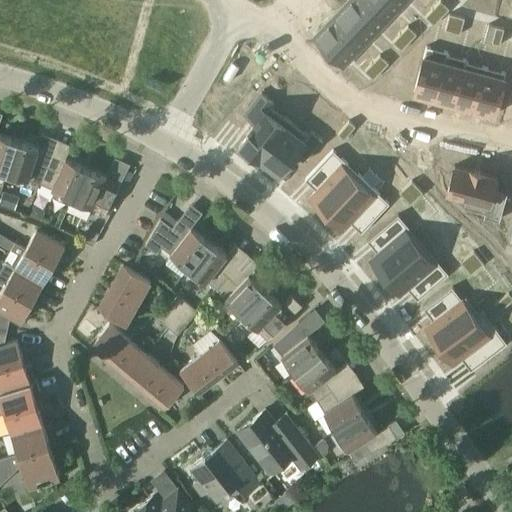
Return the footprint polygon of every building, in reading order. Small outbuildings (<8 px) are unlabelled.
[(0,0),(0,26),(5,27),(7,18),(22,22),(27,0),(0,0)] [(49,0),(45,14),(58,18),(49,44),(73,53),(87,13),(64,5),(65,0),(49,0)] [(366,0),(347,0),(342,5),(372,34),(386,19),(366,0)] [(395,0),(366,0),(386,19),(400,5),(395,0)] [(443,1),(435,9),(441,15),(449,7),(443,1)] [(342,5),(328,20),(358,49),(372,34),(342,5)] [(435,9),(427,18),(433,23),(441,15),(435,9)] [(87,13),(73,53),(96,61),(105,35),(118,40),(127,15),(114,10),(110,21),(87,13)] [(449,12),(444,29),(452,31),(457,14),(449,12)] [(457,14),(452,31),(460,33),(464,16),(457,14)] [(328,20),(313,35),(343,64),(358,49),(328,20)] [(488,23),(484,39),(492,41),(496,25),(488,23)] [(496,25),(492,41),(499,43),(504,27),(496,25)] [(410,27),(402,35),(408,41),(416,32),(410,27)] [(402,35),(395,43),(401,49),(408,41),(402,35)] [(434,96),(444,60),(424,54),(414,91),(434,96)] [(382,56),(374,64),(380,70),(388,62),(382,56)] [(454,102),(464,65),(444,60),(434,96),(454,102)] [(374,64),(366,72),(372,78),(380,70),(374,64)] [(464,65),(454,102),(454,103),(473,108),(484,70),(464,65)] [(504,76),(484,70),(473,108),(494,114),(504,76)] [(259,157),(286,122),(266,106),(271,99),(260,90),(244,111),(255,119),(238,141),(259,157)] [(306,137),(286,122),(259,157),(280,173),(296,151),(307,159),(323,138),(312,130),(306,137)] [(0,168),(7,171),(17,138),(0,132),(0,168)] [(17,138),(7,171),(40,182),(51,153),(38,148),(39,145),(17,138)] [(325,213),(355,181),(336,163),(343,156),(332,147),(314,166),(324,175),(305,195),(325,213)] [(51,153),(40,182),(55,189),(52,196),(69,204),(73,196),(86,165),(66,156),(65,159),(51,153)] [(447,190),(488,201),(485,215),(499,218),(506,193),(493,189),(497,175),(454,164),(447,190)] [(69,204),(68,206),(88,215),(92,205),(105,211),(118,186),(119,185),(105,179),(107,174),(86,165),(73,196),(69,204)] [(417,185),(412,179),(399,191),(405,197),(417,185)] [(373,198),(355,181),(325,213),(344,231),(362,211),(372,220),(390,201),(380,191),(373,198)] [(410,203),(423,191),(417,185),(405,197),(410,203)] [(0,196),(0,206),(11,210),(14,200),(0,196)] [(383,276),(416,248),(400,228),(407,222),(398,211),(378,228),(386,238),(366,256),(369,259),(367,261),(377,273),(379,272),(383,276)] [(188,266),(209,239),(180,216),(172,226),(159,219),(146,242),(156,249),(161,244),(172,254),(165,263),(182,275),(188,266)] [(65,244),(37,228),(25,247),(54,264),(65,244)] [(223,258),(227,253),(209,239),(188,266),(216,288),(235,267),(223,258)] [(11,264),(15,266),(43,282),(54,264),(25,247),(15,241),(11,248),(18,252),(11,264)] [(416,248),(383,276),(400,296),(420,279),(429,289),(449,272),(440,261),(433,267),(416,248)] [(111,285),(138,301),(151,279),(123,263),(111,285)] [(0,274),(0,282),(4,285),(32,301),(43,282),(15,266),(9,275),(2,271),(0,274)] [(235,267),(216,288),(242,312),(265,287),(249,272),(245,276),(235,267)] [(437,345),(472,318),(457,298),(465,292),(456,281),(435,297),(443,307),(421,324),(424,327),(422,329),(432,341),(434,340),(437,345)] [(4,285),(0,291),(0,325),(2,326),(5,315),(8,313),(21,320),(32,301),(4,285)] [(138,301),(111,285),(99,306),(126,322),(138,301)] [(277,307),(282,303),(265,287),(242,312),(268,337),(288,318),(277,307)] [(495,301),(500,308),(511,298),(511,295),(509,291),(495,301)] [(168,326),(188,302),(179,294),(159,318),(168,326)] [(188,302),(168,326),(178,334),(198,310),(188,302)] [(472,318),(437,345),(453,365),(475,349),(483,360),(504,344),(495,332),(488,338),(472,318)] [(109,320),(89,345),(108,360),(128,336),(109,320)] [(0,367),(24,360),(17,338),(2,343),(0,339),(0,337),(2,326),(0,325),(0,367)] [(303,336),(294,325),(273,343),(295,371),(322,350),(308,332),(303,336)] [(126,376),(147,352),(128,336),(108,360),(126,376)] [(239,362),(219,337),(200,352),(219,377),(239,362)] [(331,371),(336,368),(322,350),(295,371),(317,399),(340,383),(331,371)] [(145,391),(165,367),(147,352),(126,376),(145,391)] [(180,368),(200,393),(219,377),(200,352),(180,368)] [(24,360),(0,367),(0,389),(30,380),(24,360)] [(164,407),(184,383),(165,367),(145,391),(164,407)] [(36,378),(30,380),(0,389),(0,393),(5,411),(37,400),(34,393),(40,391),(36,378)] [(336,429),(365,410),(353,392),(348,395),(340,383),(317,399),(336,429)] [(44,398),(5,411),(12,432),(43,421),(51,419),(44,398)] [(237,430),(270,472),(290,456),(300,468),(320,453),(313,445),(298,426),(287,435),(265,408),(237,430)] [(380,445),(385,442),(404,430),(396,417),(377,429),(365,410),(336,429),(355,459),(380,445)] [(43,421),(12,432),(18,452),(50,442),(43,421)] [(324,437),(313,445),(320,453),(321,455),(327,451),(328,443),(324,437)] [(193,482),(202,493),(209,488),(217,498),(237,483),(245,493),(261,481),(227,438),(191,465),(200,476),(193,482)] [(0,457),(0,483),(17,467),(16,466),(22,464),(26,477),(57,467),(50,442),(18,452),(0,457)] [(29,486),(60,476),(57,467),(26,477),(29,486)] [(153,495),(131,511),(196,511),(178,488),(167,496),(159,503),(153,495)]
